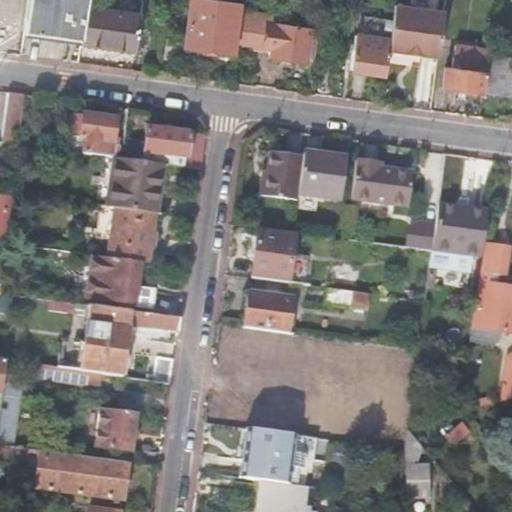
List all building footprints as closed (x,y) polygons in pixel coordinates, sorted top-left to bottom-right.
[(27,0),(23,36),(81,43),(81,42),(86,8),(86,0),(27,0)] [(444,11),(395,4),(390,39),(389,49),(407,51),(420,53),(438,55),(444,11)] [(191,5),(185,46),(232,52),(238,11),(191,5)] [(141,16),(86,8),(81,42),(136,51),(141,16)] [(245,15),(241,45),(273,50),(272,57),(306,62),(312,30),(269,24),(270,18),(245,15)] [(389,49),(390,39),(356,34),(351,69),(385,74),(389,49)] [(452,63),(487,64),(487,42),(453,41),(452,63)] [(506,64),(488,61),(486,72),(483,92),(502,95),(506,64)] [(443,87),(483,92),(486,72),(446,66),(443,87)] [(83,153),(104,156),(110,157),(115,120),(73,114),(70,136),(85,138),(83,153)] [(5,117),(2,142),(16,144),(20,119),(5,117)] [(161,164),(167,165),(200,170),(204,137),(147,128),(142,161),(161,164)] [(261,196),(297,201),(298,193),(303,156),(271,153),(269,171),(268,180),(263,180),(261,196)] [(343,159),(303,153),(303,156),(298,193),(338,198),(343,159)] [(97,207),(110,208),(117,158),(110,157),(104,156),(97,207)] [(115,209),(153,214),(154,215),(159,181),(161,164),(142,161),(122,159),(117,158),(110,208),(115,209)] [(380,165),(355,161),(350,199),(384,204),(407,207),(412,173),(380,169),(380,165)] [(412,169),(380,165),(380,169),(412,173),(412,169)] [(0,192),(0,227),(11,229),(15,195),(0,192)] [(350,199),(348,208),(382,213),(384,204),(350,199)] [(437,203),(434,225),(430,250),(480,257),(487,210),(437,203)] [(140,264),(147,265),(153,214),(115,209),(108,259),(140,264)] [(405,248),(430,251),(430,250),(434,225),(419,224),(408,227),(405,248)] [(258,227),(250,278),(288,283),(295,232),(293,232),(258,227)] [(510,274),(511,242),(486,241),(485,273),(510,274)] [(137,288),(140,264),(108,259),(94,257),(88,299),(149,308),(151,290),(137,288)] [(472,324),(495,328),(511,330),(511,285),(478,281),(472,324)] [(350,308),(353,292),(326,288),(324,305),(350,308)] [(249,292),(244,326),(287,332),(292,298),(249,292)] [(90,372),(122,377),(129,326),(131,326),(130,334),(144,335),(145,328),(177,332),(179,319),(89,306),(80,371),(90,372)] [(471,324),(469,340),(493,343),(495,328),(472,324),(471,324)] [(390,362),(386,396),(410,400),(416,350),(373,344),(371,359),(390,362)] [(156,357),(153,381),(169,384),(173,359),(167,359),(156,357)] [(0,394),(19,397),(21,385),(1,382),(5,360),(0,359),(0,394)] [(501,385),(511,386),(511,361),(505,360),(501,385)] [(89,383),(90,372),(80,371),(24,363),(22,377),(72,385),(73,381),(89,383)] [(511,386),(501,385),(499,400),(511,397),(511,387),(511,386)] [(310,437),(313,437),(318,403),(283,398),(264,395),(258,430),(272,432),(310,437)] [(382,447),(403,450),(406,427),(410,400),(386,396),(380,396),(378,408),(384,409),(383,420),(386,421),(382,447)] [(135,413),(100,408),(95,447),(129,452),(135,413)] [(460,423),(446,434),(453,444),(467,432),(460,423)] [(238,477),(258,480),(304,486),(306,471),(309,472),(314,437),(313,437),(310,437),(272,432),(258,430),(245,428),(242,447),(245,447),(243,458),(241,458),(238,477)] [(430,496),(432,461),(421,461),(422,438),(408,438),(406,496),(430,496)] [(47,452),(38,451),(33,488),(122,500),(128,463),(47,452)] [(309,511),(310,510),(301,509),(305,486),(304,486),(258,480),(253,511),(309,511)]
